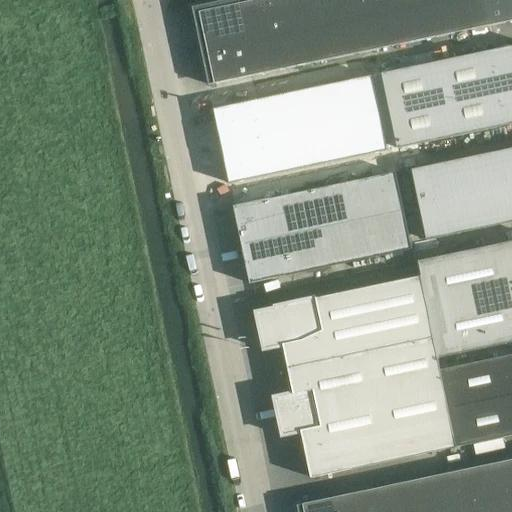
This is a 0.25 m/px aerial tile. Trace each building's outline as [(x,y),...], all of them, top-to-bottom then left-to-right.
[(239,0),(229,0),(193,8),(199,38),(205,36),(207,45),(247,37),(239,0)] [(239,0),(247,37),(255,76),(294,68),(280,0),(257,0),(241,4),(240,0),(239,0)] [(280,0),(294,68),(333,60),(320,0),(280,0)] [(320,0),(333,60),(373,51),(361,0),(320,0)] [(361,0),(373,51),(412,43),(402,0),(361,0)] [(402,0),(412,43),(451,35),(443,0),(402,0)] [(443,0),(451,35),(490,27),(484,0),(443,0)] [(511,0),(484,0),(490,27),(511,22),(511,0)] [(247,37),(207,45),(209,54),(203,56),(209,86),(255,76),(247,37)] [(511,86),(511,46),(382,74),(390,112),(511,86)] [(511,125),(511,86),(390,112),(398,149),(511,125)] [(511,149),(413,170),(427,241),(511,223),(511,149)] [(396,172),(234,207),(251,284),(413,250),(396,172)] [(511,242),(418,262),(421,276),(434,338),(439,359),(511,343),(511,242)] [(374,351),(383,394),(443,382),(441,371),(439,359),(434,338),(421,276),(276,307),(277,308),(257,313),(265,350),(284,346),(289,369),(374,351)] [(383,394),(374,351),(289,369),(294,393),(275,397),(279,417),(383,394)] [(511,355),(441,371),(443,382),(449,409),(511,395),(511,355)] [(302,432),(307,456),(312,478),(457,448),(449,409),(443,382),(383,394),(279,417),(283,437),(302,432)] [(457,448),(511,436),(511,395),(449,409),(457,448)] [(511,511),(511,460),(500,463),(510,511),(511,511)] [(469,511),(510,511),(500,463),(461,471),(469,511)] [(469,511),(461,471),(422,479),(428,511),(469,511)] [(383,487),(388,511),(428,511),(422,479),(383,487)] [(344,496),(346,511),(388,511),(383,487),(344,496)] [(346,511),(344,496),(298,505),(298,511),(346,511)]
